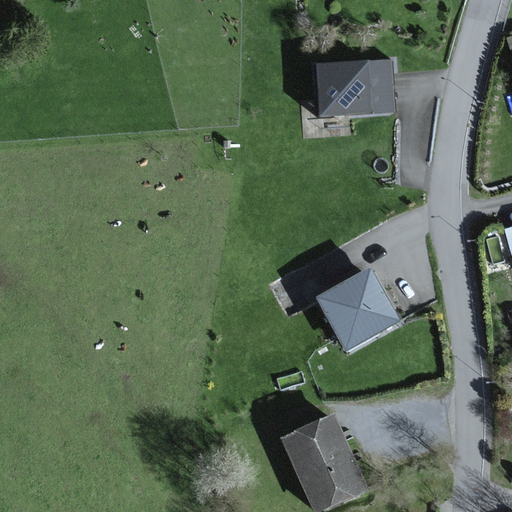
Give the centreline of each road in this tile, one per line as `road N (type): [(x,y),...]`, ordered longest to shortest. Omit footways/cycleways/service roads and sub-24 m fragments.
road 1 (unclassified): [(444,220),(469,398),(466,496)]
road 2 (unclassified): [(482,0),(447,144),(444,220)]
